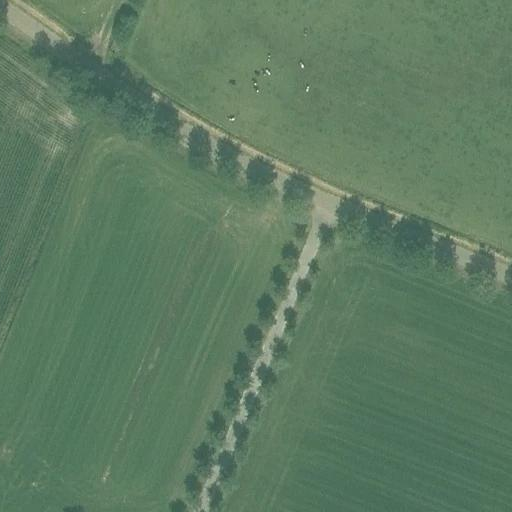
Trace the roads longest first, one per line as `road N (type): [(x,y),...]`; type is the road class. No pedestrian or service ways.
road 1 (unclassified): [(511,276),(294,189),(187,128),(1,0)]
road 2 (unknown): [(200,511),(327,202)]
